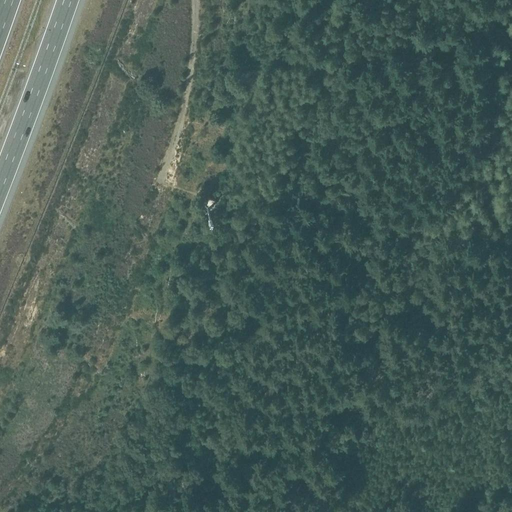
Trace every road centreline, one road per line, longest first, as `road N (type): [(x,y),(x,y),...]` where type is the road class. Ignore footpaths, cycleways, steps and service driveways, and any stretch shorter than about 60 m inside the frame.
road 1 (motorway): [(0,185),(66,0)]
road 2 (track): [(160,182),(190,73),(195,0)]
